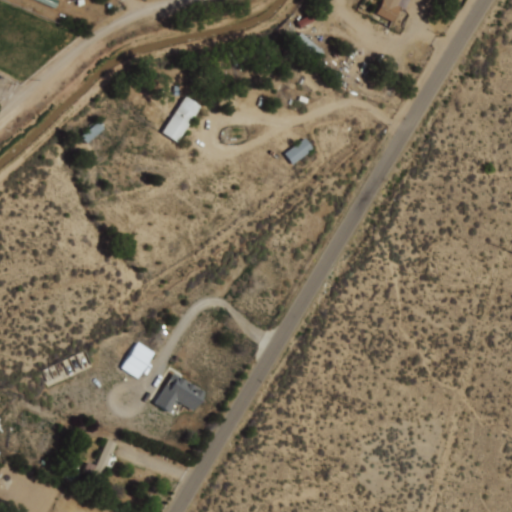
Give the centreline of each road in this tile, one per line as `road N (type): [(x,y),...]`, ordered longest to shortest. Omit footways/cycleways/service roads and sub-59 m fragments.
road 1 (tertiary): [(486,0),(177,511)]
road 2 (residential): [(177,0),(92,38),(0,116)]
